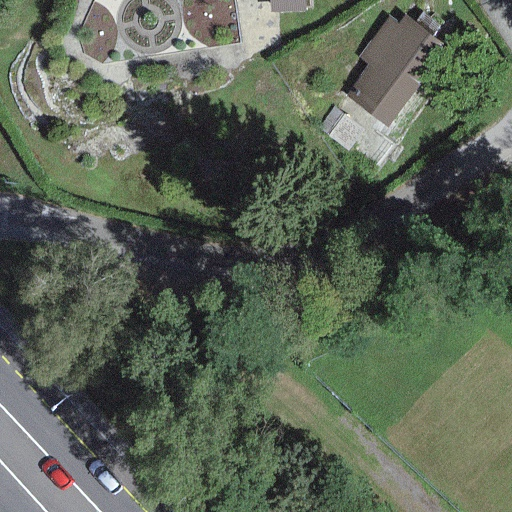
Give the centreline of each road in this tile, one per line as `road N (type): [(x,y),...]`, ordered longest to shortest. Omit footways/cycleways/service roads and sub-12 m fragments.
road 1 (unclassified): [(0,218),(259,267),(296,266),(326,257),(511,137)]
road 2 (primary): [(123,511),(0,379)]
